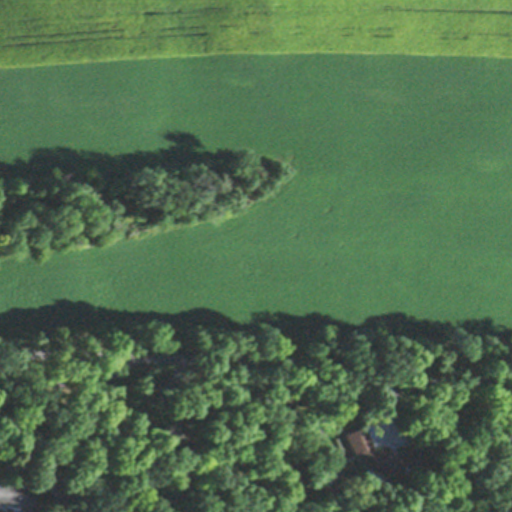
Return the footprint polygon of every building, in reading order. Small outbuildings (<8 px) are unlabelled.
[(365,425),(373,444),(374,446),(393,455),(398,455),(416,447),(424,466),(399,476),(394,478),(367,466),(354,453),(346,432),(365,425)] [(501,452),(510,452),(510,461),(501,461),(501,452)] [(314,462),(328,462),(329,474),(314,474),(314,462)] [(107,481),(128,473),(135,492),(114,500),(107,481)] [(46,482),(67,474),(73,492),(53,500),(46,482)] [(316,475),(329,475),(329,484),(316,484),(316,475)] [(0,479),(33,489),(27,511),(0,503),(0,479)]
